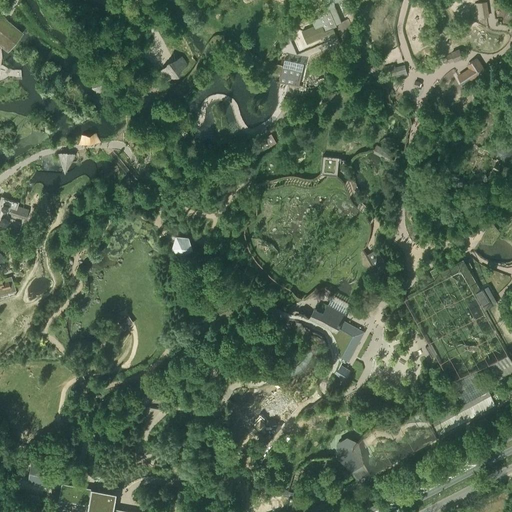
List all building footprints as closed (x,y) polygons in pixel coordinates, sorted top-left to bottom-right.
[(487,2),(474,4),(476,18),(489,16),(487,2)] [(0,15),(0,42),(1,43),(3,45),(9,49),(18,38),(22,33),(20,32),(11,25),(6,21),(0,15)] [(329,21),(302,32),(307,42),(333,31),(329,21)] [(461,58),(458,51),(446,56),(449,63),(461,58)] [(182,53),(167,54),(164,62),(171,68),(185,58),(182,53)] [(464,84),(489,71),(481,56),(469,62),(472,67),(459,74),(464,84)] [(306,62),(285,57),(279,82),(300,88),(306,62)] [(423,59),(421,64),(431,69),(434,63),(423,59)] [(405,62),(394,64),(397,74),(407,72),(405,62)] [(389,70),(393,69),(392,66),(384,68),(386,76),(390,75),(389,70)] [(89,129),(80,132),(80,136),(80,143),(98,142),(98,135),(98,132),(89,129)] [(271,145),(267,137),(252,144),(256,152),(271,145)] [(378,142),(374,149),(391,159),(392,156),(395,151),(378,142)] [(61,164),(64,172),(68,163),(74,152),(66,148),(57,152),(61,164)] [(338,153),(323,153),(322,169),(327,169),(337,171),(340,168),(338,155),(338,153)] [(6,198),(1,196),(0,198),(0,223),(24,230),(29,209),(18,206),(20,201),(6,198)] [(496,212),(482,236),(492,241),(505,217),(496,212)] [(192,243),(190,236),(176,236),(172,248),(182,256),(193,249),(192,243)] [(378,272),(389,265),(379,248),(368,254),(378,272)] [(430,271),(435,281),(461,266),(475,292),(480,290),(463,259),(437,273),(434,268),(432,269),(430,271)] [(10,275),(0,278),(0,295),(16,291),(10,275)] [(480,290),(475,292),(485,309),(498,302),(495,298),(488,285),(480,290)] [(333,295),(327,305),(344,314),(350,304),(333,295)] [(219,307),(222,314),(223,318),(236,313),(234,309),(231,302),(219,307)] [(361,334),(341,323),(345,315),(344,314),(327,305),(323,314),(314,310),(309,319),(335,334),(338,330),(352,338),(341,358),(346,360),(361,334)] [(511,357),(508,352),(488,362),(498,380),(500,383),(511,376),(511,357)] [(349,372),(339,366),(334,375),(345,380),(346,377),(349,372)] [(452,382),(463,401),(465,405),(491,391),(488,386),(477,368),(452,382)] [(497,398),(493,391),(435,423),(439,431),(497,398)] [(264,426),(265,425),(274,424),(273,419),(264,421),(264,420),(263,420),(262,419),(261,418),(260,418),(259,417),(258,417),(256,417),(255,418),(254,418),(254,419),(253,420),(252,420),(252,422),(251,423),(251,424),(252,426),(252,427),(253,428),(253,429),(254,429),(255,430),(256,430),(257,431),(259,431),(260,430),(261,430),(262,429),(263,429),(263,428),(264,427),(264,426)] [(337,454),(341,457),(351,465),(364,458),(361,445),(359,439),(356,437),(348,433),(337,439),(337,454)] [(261,454),(257,452),(250,477),(254,487),(293,496),(294,489),(291,489),(287,487),(287,485),(259,479),(264,456),(261,454)] [(362,461),(352,467),(358,477),(368,470),(362,461)] [(41,466),(31,464),(28,480),(38,482),(41,466)] [(113,511),(114,508),(116,501),(110,500),(110,497),(101,495),(90,494),(91,489),(62,483),(60,492),(59,499),(88,504),(86,511),(113,511)]
